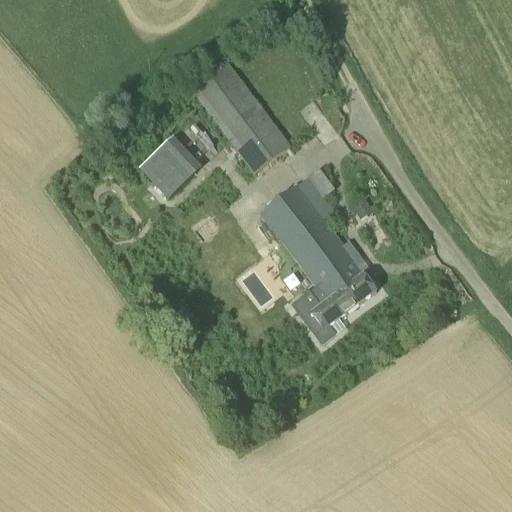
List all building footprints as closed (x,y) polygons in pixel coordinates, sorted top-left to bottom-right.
[(258,178),(293,150),(227,69),(193,97),(258,178)] [(163,137),(133,167),(162,197),(193,167),(163,137)] [(187,174),(165,199),(209,238),(232,213),(187,174)] [(327,338),(381,297),(325,224),(336,216),(310,182),(262,218),(283,246),(221,293),(230,305),(196,331),(222,366),(262,336),(268,344),(278,336),(273,328),(312,298),(323,311),(312,319),(327,338)] [(352,203),(359,218),(370,213),(363,198),(352,203)] [(120,210),(89,232),(135,296),(166,274),(120,210)] [(159,227),(177,256),(195,246),(177,217),(159,227)] [(152,286),(167,303),(212,266),(197,249),(152,286)]
